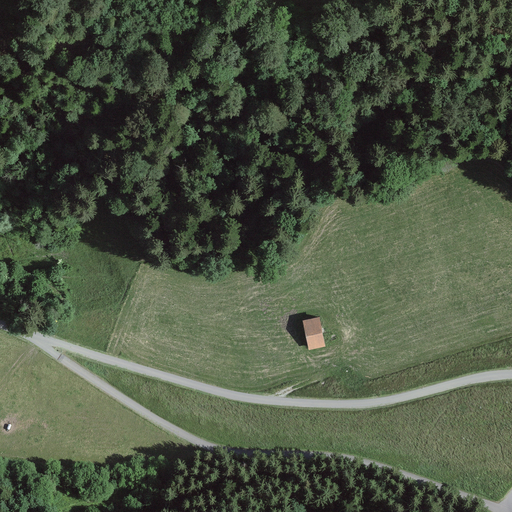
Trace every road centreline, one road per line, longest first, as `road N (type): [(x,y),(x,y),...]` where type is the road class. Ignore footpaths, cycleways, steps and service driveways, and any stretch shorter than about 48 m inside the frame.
road 1 (unclassified): [(33,336),(199,442),(362,460),(506,510)]
road 2 (unclassified): [(33,336),(230,393),(301,402),(388,400),(511,373)]
